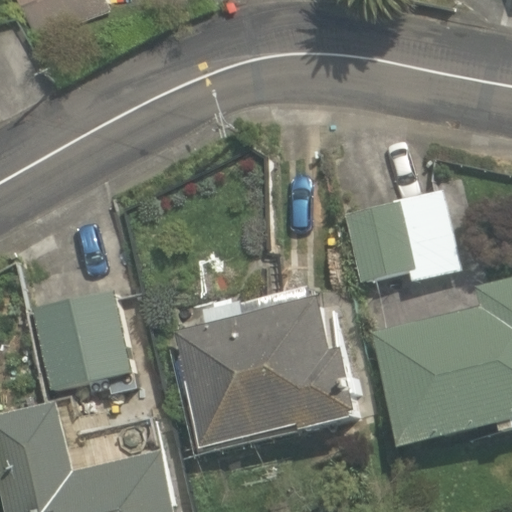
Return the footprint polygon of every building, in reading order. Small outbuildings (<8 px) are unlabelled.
[(22,0),(37,43),(114,18),(108,0),(22,0)] [(352,218),(368,290),(417,279),(419,288),(470,277),(452,196),(352,218)] [(380,341),(409,455),(511,429),(511,286),(485,293),(490,313),(380,341)] [(210,450),(239,444),(302,430),(304,438),(369,424),(355,357),(343,360),(329,292),(318,295),(310,288),(209,308),(208,324),(185,332),(210,450)] [(79,303),(97,391),(147,380),(128,293),(79,303)] [(0,423),(0,451),(13,511),(185,511),(174,457),(100,473),(95,451),(77,455),(67,409),(0,423)]
